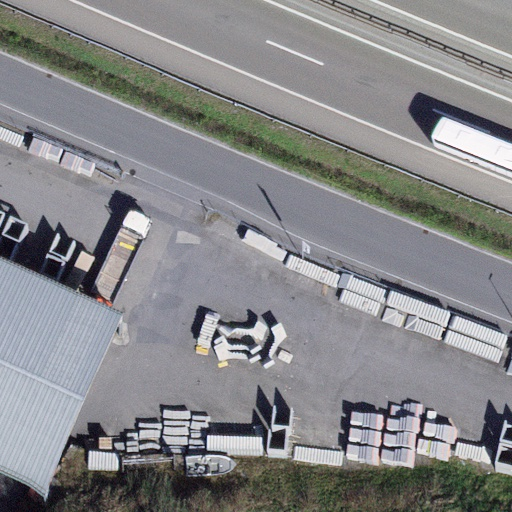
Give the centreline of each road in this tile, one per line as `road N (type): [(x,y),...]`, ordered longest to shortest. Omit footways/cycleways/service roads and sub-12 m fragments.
road 1 (residential): [(0,84),(314,226),(511,301)]
road 2 (motorway): [(164,0),(511,144)]
